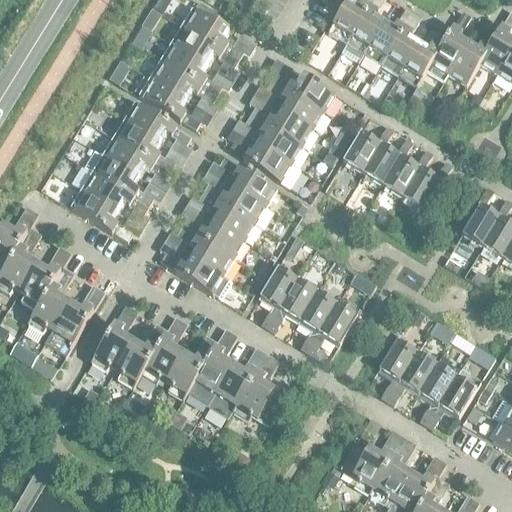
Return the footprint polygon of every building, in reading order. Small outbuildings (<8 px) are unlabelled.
[(375,0),(364,0),(361,5),(360,6),(357,11),(348,6),(348,5),(347,5),(327,36),(346,48),(375,0)] [(363,58),(383,27),(373,21),(376,16),(377,16),(377,15),(386,0),(375,0),(346,48),(363,58)] [(193,12),(182,30),(238,65),(243,57),(228,48),(228,47),(227,47),(222,44),(227,35),(228,35),(228,34),(193,12)] [(413,16),(405,12),(396,27),(396,26),(395,27),(392,33),(383,27),(363,58),(381,69),(413,16)] [(152,13),(147,22),(161,30),(166,22),(152,13)] [(496,78),(511,51),(511,44),(506,41),(509,36),(510,35),(509,35),(511,30),(511,15),(501,30),(500,29),(496,36),(497,37),(478,68),(479,68),(496,78)] [(381,69),(398,80),(418,48),(408,42),(411,37),(412,36),(421,21),(413,16),(381,69)] [(425,75),(426,76),(443,86),(447,79),(467,48),(457,42),(461,37),(461,36),(471,21),(462,16),(453,31),(452,30),(448,37),(425,75)] [(218,63),(233,73),(238,65),(182,30),(171,48),(206,69),(212,60),(217,63),(218,64),(218,63)] [(467,48),(447,79),(466,90),(479,68),(478,68),(497,37),(496,36),(489,32),(480,47),(479,48),(476,53),(467,48)] [(418,48),(398,80),(417,91),(426,76),(425,75),(448,37),(440,33),(431,48),(430,48),(430,49),(427,54),(418,48)] [(161,65),(217,99),(222,92),(206,82),(207,82),(206,81),(205,82),(200,79),(206,69),(171,48),(161,65)] [(511,51),(496,78),(511,88),(511,51)] [(197,98),(212,107),(217,99),(161,65),(150,83),(185,104),(191,94),(196,98),(197,98)] [(271,85),(323,117),(335,98),(303,79),(302,80),(297,90),(292,86),(291,86),(275,77),(271,85)] [(180,125),(195,134),(200,126),(185,117),(184,116),(184,117),(179,113),(185,104),(150,83),(139,101),(180,126),(180,125)] [(313,134),(323,117),(271,85),(266,93),(281,102),(282,103),(282,102),(287,106),(281,115),(313,134)] [(135,106),(124,125),(159,146),(165,136),(170,140),(171,140),(186,149),(191,141),(176,132),(176,131),(135,106)] [(302,152),(313,134),(281,115),(275,124),(270,121),(269,120),(269,121),(254,111),(249,119),(302,152)] [(291,169),(302,152),(249,119),(244,127),(260,137),(259,137),(260,137),(261,137),(266,140),(260,150),(291,169)] [(153,155),(159,146),(124,125),(114,142),(170,176),(175,168),(159,159),(160,159),(159,158),(158,158),(153,155)] [(380,148),(384,150),(394,134),(387,130),(377,146),(360,136),(342,165),(362,178),(380,148)] [(114,142),(103,159),(138,181),(144,171),(150,175),(151,176),(151,175),(165,184),(170,176),(114,142)] [(403,162),(413,146),(406,142),(396,158),(384,150),(380,148),(362,178),(382,189),(400,160),(403,162)] [(233,146),(228,154),(243,164),(242,164),(289,193),(289,192),(295,196),(305,180),(299,176),(300,174),(291,169),(260,150),(254,159),(249,156),(248,155),(233,146)] [(138,181),(103,159),(93,153),(83,171),(92,177),(148,211),(153,203),(138,194),(137,193),(132,190),(138,181)] [(400,160),(382,189),(401,201),(419,172),(423,174),(433,158),(426,154),(416,170),(403,162),(400,160)] [(266,211),(277,193),(239,170),(224,161),(219,169),(234,179),(235,179),(240,182),(234,192),(266,211)] [(419,172),(401,201),(422,214),(439,185),(442,187),(452,170),(445,166),(435,182),(423,174),(419,172)] [(92,177),(82,194),(117,216),(122,206),(127,209),(128,210),(144,219),(148,211),(92,177)] [(222,197),(207,188),(202,196),(255,228),(266,211),(234,192),(228,201),(223,198),(222,197)] [(461,238),(482,250),(500,221),(496,219),(484,211),(493,195),(486,191),(476,208),(479,209),(461,238)] [(111,225),(117,216),(82,194),(70,213),(111,238),(112,237),(127,246),(132,238),(117,229),(117,228),(116,228),(111,225)] [(255,228),(202,196),(197,204),(213,213),(212,214),(213,214),(214,214),(219,217),(213,227),(244,246),(255,228)] [(511,208),(511,206),(506,203),(496,219),(500,221),(482,250),(501,262),(511,244),(511,228),(503,223),(511,208)] [(307,211),(300,207),(294,215),(301,219),(307,211)] [(0,274),(2,275),(29,232),(30,232),(38,218),(26,211),(13,231),(18,234),(15,238),(1,230),(0,231),(0,274)] [(244,246),(213,227),(207,236),(202,233),(201,232),(186,223),(181,231),(234,263),(244,246)] [(192,261),(223,281),(234,263),(181,231),(176,239),(191,248),(192,249),(197,252),(192,261)] [(29,259),(41,239),(30,232),(29,232),(2,275),(0,278),(0,293),(9,299),(13,293),(18,296),(35,269),(22,261),(24,256),(29,259)] [(511,244),(501,262),(511,269),(511,244)] [(71,257),(59,250),(47,270),(51,272),(48,277),(35,269),(18,296),(24,299),(20,306),(35,315),(62,271),(63,271),(71,257)] [(174,276),(190,286),(212,299),(223,281),(192,261),(186,271),(181,268),(181,267),(180,267),(165,258),(160,266),(175,275),(174,276)] [(335,266),(331,273),(335,276),(340,275),(342,270),(335,266)] [(62,271),(35,315),(27,328),(42,338),(46,332),(52,335),(68,308),(55,300),(58,295),(62,298),(74,278),(63,271),(62,271)] [(267,333),(298,284),(277,271),(258,303),(272,312),(261,329),(267,333)] [(317,296),(298,284),(267,333),(274,337),(285,320),(298,328),(317,296)] [(68,308),(52,335),(57,339),(54,345),(69,354),(105,296),(92,289),(80,309),(84,312),(82,316),(68,308)] [(337,308),(317,296),(298,328),(311,336),(300,353),(306,357),(337,308)] [(357,320),(337,308),(306,357),(313,361),(324,343),(338,352),(357,320)] [(109,370),(115,374),(132,347),(118,339),(121,334),(125,337),(137,317),(125,309),(90,367),(106,376),(109,370)] [(175,348),(188,328),(175,321),(167,334),(140,379),(141,379),(155,388),(159,382),(165,386),(181,358),(168,350),(171,346),(175,348)] [(133,393),(141,379),(140,379),(167,334),(155,328),(143,348),(148,350),(145,355),(132,347),(115,374),(121,377),(117,383),(133,393)] [(209,394),(215,397),(231,370),(218,362),(221,358),(225,360),(238,340),(225,333),(217,346),(190,391),(191,391),(205,400),(209,394)] [(181,358),(165,386),(170,389),(167,395),(183,405),(191,391),(190,391),(217,346),(205,339),(193,359),(198,362),(195,367),(181,358)] [(380,402),(387,406),(417,357),(409,352),(410,347),(403,343),(399,346),(396,344),(377,376),(391,384),(380,402)] [(10,357),(20,363),(25,354),(15,348),(10,357)] [(217,407),(232,416),(267,358),(255,351),(243,371),(247,374),(245,378),(231,370),(215,397),(220,401),(217,407)] [(436,369),(417,357),(387,406),(393,410),(404,392),(417,400),(436,369)] [(279,366),(267,358),(232,416),(247,425),(251,419),(269,431),(289,398),(288,397),(288,398),(276,390),(273,395),(260,388),(263,383),(267,386),(279,366)] [(41,377),(46,369),(36,362),(31,370),(41,377)] [(419,426),(425,430),(456,380),(436,369),(417,400),(430,408),(419,426)] [(476,393),(456,380),(425,430),(432,434),(443,416),(457,425),(476,393)] [(496,388),(490,384),(484,392),(491,397),(496,388)] [(159,390),(155,396),(160,399),(164,393),(159,390)] [(485,407),(491,397),(484,392),(478,403),(485,407)] [(83,403),(92,409),(98,400),(88,394),(83,403)] [(115,421),(119,414),(114,411),(110,413),(107,417),(115,421)] [(511,412),(503,428),(511,433),(511,412)] [(511,433),(503,428),(492,446),(511,458),(511,433)] [(368,500),(404,442),(392,435),(380,455),(378,460),(355,446),(338,473),(357,484),(353,490),(368,500)] [(403,469),(416,449),(404,442),(368,500),(388,511),(410,479),(396,471),(399,466),(403,469)] [(236,457),(231,465),(244,473),(248,465),(236,457)] [(410,479),(388,511),(418,511),(438,481),(446,468),(433,460),(421,480),(426,483),(423,487),(410,479)] [(331,491),(339,478),(332,474),(324,487),(331,491)] [(418,511),(432,511),(430,510),(432,506),(437,508),(449,488),(438,481),(418,511)] [(475,511),(479,507),(467,499),(458,511),(475,511)]
